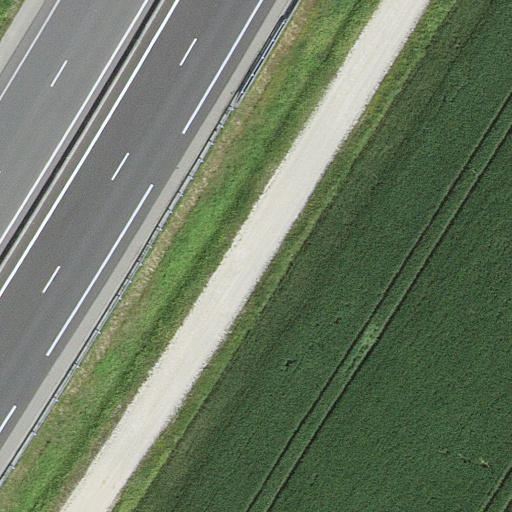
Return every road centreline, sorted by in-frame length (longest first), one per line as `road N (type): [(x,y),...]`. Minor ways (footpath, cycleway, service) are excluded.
road 1 (track): [(97,511),(416,0)]
road 2 (trunk): [(0,386),(233,0)]
road 3 (trunk): [(111,0),(0,188)]
